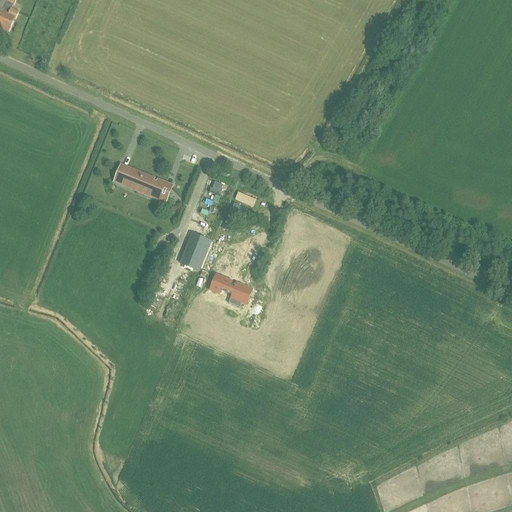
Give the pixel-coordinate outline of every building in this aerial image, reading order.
[(0,0),(0,31),(8,35),(15,19),(16,20),(19,12),(11,9),(13,5),(14,5),(16,0),(0,0)] [(118,171),(116,175),(123,178),(121,182),(138,189),(137,191),(147,196),(148,193),(160,198),(162,194),(169,197),(171,193),(163,190),(166,183),(144,174),(127,167),(125,174),(118,171)] [(200,272),(212,242),(193,234),(181,264),(200,272)] [(217,276),(211,291),(220,294),(221,291),(232,296),(229,304),(230,303),(239,307),(241,303),(246,305),(252,290),(237,284),(236,287),(231,285),(233,282),(217,276)] [(151,383),(208,399),(213,383),(156,366),(151,383)]
